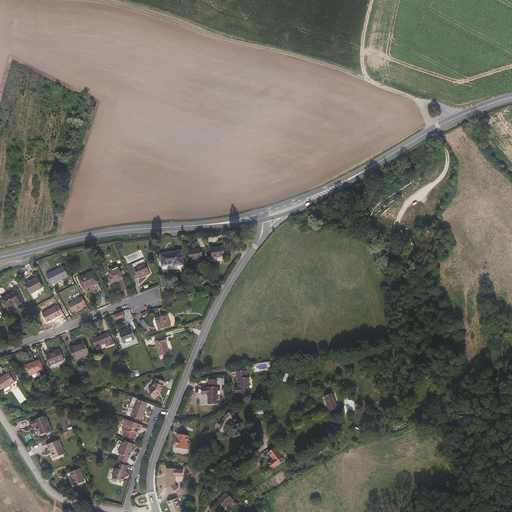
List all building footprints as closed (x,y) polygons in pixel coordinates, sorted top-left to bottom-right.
[(225,256),(224,246),(210,248),(212,258),(225,256)] [(203,258),(201,248),(188,250),(190,260),(203,258)] [(183,264),(181,251),(172,252),(172,253),(161,255),(162,265),(174,264),(174,265),(183,264)] [(150,272),(145,263),(134,267),(133,264),(129,266),(135,279),(150,272)] [(52,285),(69,276),(63,266),(46,275),(52,285)] [(123,278),(119,269),(110,273),(111,276),(109,277),(111,283),(123,278)] [(98,282),(92,271),(78,278),(84,290),(98,282)] [(43,287),(37,277),(25,284),(30,294),(43,287)] [(23,302),(17,291),(2,299),(7,308),(17,302),(18,305),(23,302)] [(72,312),(86,305),(82,296),(68,302),(72,312)] [(113,313),(114,319),(125,317),(123,311),(113,313)] [(171,326),(167,315),(155,319),(158,330),(171,326)] [(138,342),(135,334),(134,334),(132,328),(119,333),(125,347),(138,342)] [(114,344),(109,332),(92,339),(95,347),(106,343),(107,347),(114,344)] [(169,353),(166,343),(167,342),(166,337),(154,341),(159,356),(169,353)] [(90,353),(85,342),(71,348),(75,359),(90,353)] [(50,365),(64,359),(60,349),(46,355),(50,365)] [(44,370),(40,360),(24,366),(28,376),(44,370)] [(249,394),(249,378),(246,378),(246,371),(236,371),(237,379),(238,379),(238,388),(234,388),(234,393),(238,393),(238,394),(249,394)] [(15,382),(9,373),(0,378),(0,386),(2,390),(15,382)] [(160,391),(164,381),(155,377),(152,385),(147,388),(149,392),(148,392),(151,398),(157,394),(156,393),(159,392),(160,391)] [(217,397),(217,386),(216,386),(216,379),(208,379),(208,387),(207,387),(207,388),(201,388),(201,394),(207,394),(209,394),(209,397),(209,401),(208,401),(208,404),(216,404),(215,397),(217,397)] [(328,410),(338,407),(335,392),(324,394),(328,410)] [(148,403),(138,399),(134,409),(131,417),(141,421),(147,406),(146,406),(148,403)] [(224,432),(228,421),(230,421),(233,426),(235,426),(236,426),(237,426),(238,425),(239,424),(240,423),(240,422),(233,411),(224,417),(221,425),(218,424),(216,428),(224,432)] [(55,432),(52,425),(51,426),(50,421),(47,422),(45,418),(45,416),(37,419),(37,420),(31,423),(33,427),(40,424),(41,426),(38,427),(40,432),(42,431),(43,435),(48,433),(49,434),(55,432)] [(139,430),(140,426),(142,427),(143,425),(123,418),(121,424),(125,425),(123,429),(125,429),(122,435),(128,437),(130,436),(131,438),(135,440),(138,434),(136,434),(138,430),(139,430)] [(188,449),(189,443),(187,443),(188,435),(178,434),(177,438),(175,447),(176,447),(186,449),(186,448),(188,449)] [(65,454),(59,439),(46,444),(48,449),(50,449),(51,452),(54,451),(56,457),(65,454)] [(131,452),(134,444),(125,440),(123,444),(122,444),(118,453),(123,455),(129,458),(132,453),(131,452)] [(278,465),(284,460),(274,447),(268,452),(273,459),(268,464),(272,469),(277,465),(278,465)] [(126,465),(129,458),(123,455),(120,463),(121,463),(126,465)] [(124,476),(128,474),(126,470),(127,465),(126,465),(121,463),(119,469),(118,468),(115,470),(112,478),(118,480),(119,481),(120,480),(123,481),(124,476)] [(85,481),(80,468),(70,472),(75,485),(85,481)] [(182,477),(183,471),(175,470),(175,469),(166,469),(165,482),(174,482),(175,477),(182,477)] [(178,489),(174,485),(174,482),(165,482),(165,489),(171,495),(178,489)] [(224,493),(221,490),(217,494),(216,496),(219,499),(224,493)] [(233,500),(226,493),(218,500),(225,507),(233,500)]
